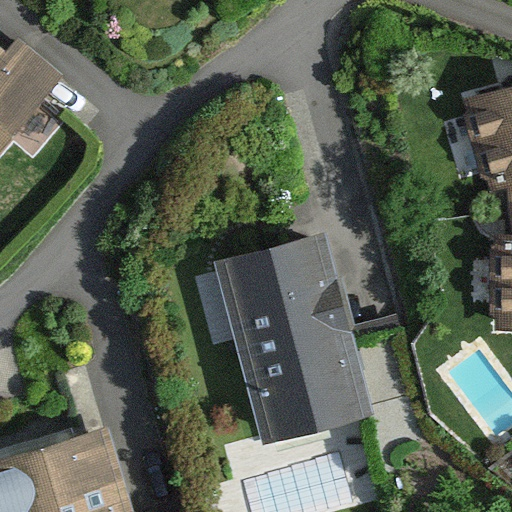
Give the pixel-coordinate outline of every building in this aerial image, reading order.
[(0,143),(57,82),(0,29),(0,143)] [(511,74),(459,91),(488,187),(511,179),(511,74)] [(329,214),(212,247),(264,432),(381,399),(329,214)] [(511,224),(491,225),(493,320),(511,319),(511,224)] [(143,511),(112,409),(0,443),(0,511),(143,511)]
